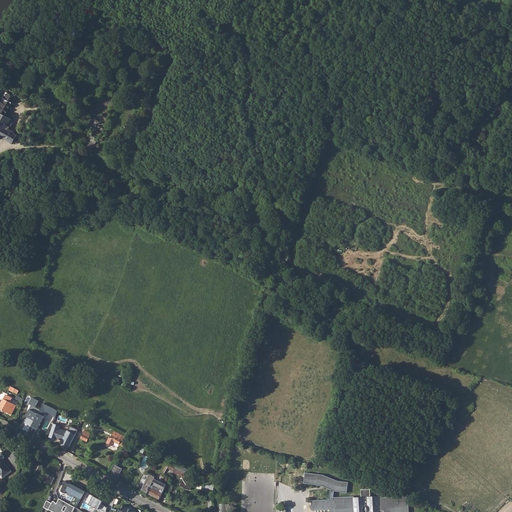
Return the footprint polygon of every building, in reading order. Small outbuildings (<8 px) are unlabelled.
[(85,149),(88,151),(90,147),(93,149),(98,139),(101,140),(108,125),(105,124),(118,98),(104,91),(88,125),(94,128),(85,149)] [(0,135),(13,143),(17,136),(8,130),(13,120),(5,115),(15,97),(6,92),(0,102),(0,135)] [(4,411),(11,415),(16,406),(10,402),(12,399),(5,395),(0,405),(0,408),(1,410),(4,411)] [(31,427),(37,430),(40,424),(40,423),(46,412),(52,415),(55,409),(43,403),(40,410),(35,407),(38,401),(32,398),(29,404),(31,405),(26,416),(31,419),(32,416),(36,418),(34,421),(31,427)] [(127,439),(114,432),(111,437),(110,440),(108,442),(113,444),(114,442),(123,447),(127,439)] [(0,474),(2,477),(11,471),(2,459),(4,457),(0,452),(0,474)] [(181,486),(189,489),(190,487),(193,481),(191,480),(194,474),(175,466),(176,465),(171,462),(168,468),(173,471),(173,472),(182,476),(183,475),(187,476),(185,481),(183,480),(181,486)] [(33,468),(39,472),(43,465),(38,463),(37,465),(35,464),(33,468)] [(109,476),(117,480),(123,470),(115,465),(109,476)] [(42,480),(49,483),(53,474),(46,471),(42,480)] [(331,490),(329,498),(329,499),(311,500),(312,510),(330,509),(330,511),(379,511),(389,510),(388,511),(408,511),(408,495),(386,495),(387,496),(370,496),(370,489),(361,489),(361,497),(354,497),(354,496),(333,497),(334,491),(347,492),(348,482),(338,481),(323,475),(305,473),(304,483),(320,485),(331,490)] [(159,499),(167,484),(154,478),(155,477),(149,474),(141,489),(147,492),(148,490),(147,490),(149,486),(152,488),(149,493),(159,499)] [(72,511),(75,507),(76,508),(85,491),(65,480),(61,491),(65,493),(67,493),(68,492),(75,495),(70,504),(59,499),(57,503),(55,502),(56,502),(53,500),(52,502),(45,499),(42,506),(48,510),(49,509),(53,511),(72,511)] [(98,511),(105,511),(107,507),(101,504),(102,501),(89,494),(85,502),(100,510),(98,511)] [(219,511),(228,511),(228,504),(220,503),(219,511)]
